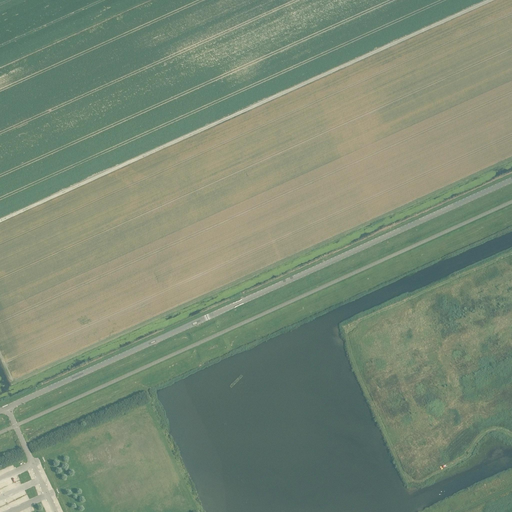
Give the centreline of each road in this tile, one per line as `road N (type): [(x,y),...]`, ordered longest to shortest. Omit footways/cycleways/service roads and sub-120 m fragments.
road 1 (unclassified): [(0,411),(511,178)]
road 2 (track): [(0,220),(490,0)]
